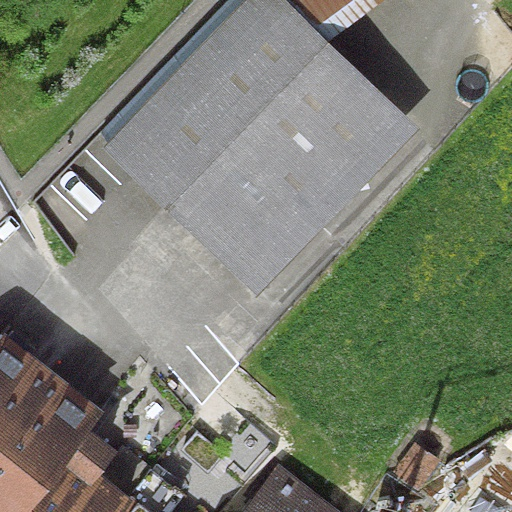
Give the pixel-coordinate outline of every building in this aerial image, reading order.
[(321,35),(275,0),(230,0),(98,132),(254,282),(407,120),(321,35)] [(275,0),(321,35),(372,0),(275,0)] [(0,332),(0,511),(336,511),(278,465),(239,511),(164,511),(101,461),(116,441),(90,420),(101,406),(45,361),(4,328),(0,332)] [(414,440),(392,468),(419,490),(441,462),(414,440)] [(494,511),(473,496),(460,511),(494,511)]
